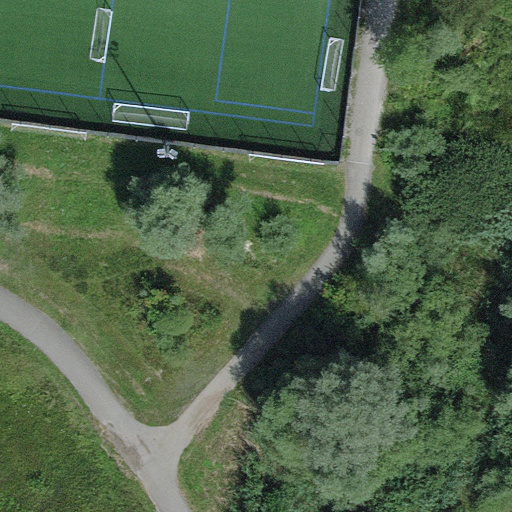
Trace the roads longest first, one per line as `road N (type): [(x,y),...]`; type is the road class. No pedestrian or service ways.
road 1 (track): [(378,0),(349,215),(335,257),(151,465)]
road 2 (track): [(0,302),(71,361),(181,511)]
